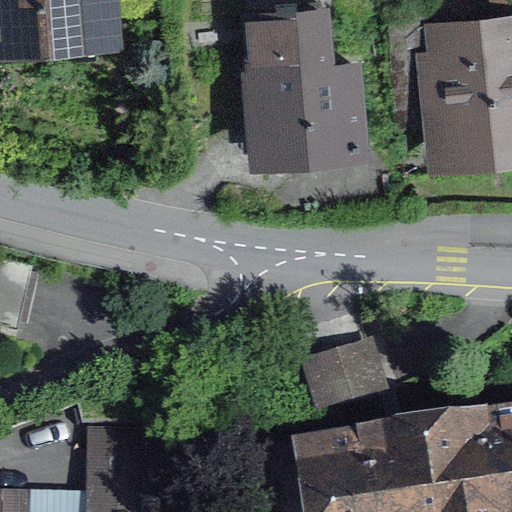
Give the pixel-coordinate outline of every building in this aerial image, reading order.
[(119,0),(0,0),(0,51),(123,42),(119,0)] [(245,64),(241,64),(249,163),(370,154),(362,54),(335,56),(330,0),(240,7),(245,64)] [(511,11),(424,22),(427,48),(414,49),(428,171),(511,160),(511,11)] [(316,418),(391,395),(373,338),(299,361),(316,418)] [(511,511),(511,413),(293,447),(302,511),(511,511)] [(86,428),(85,493),(27,491),(26,511),(179,511),(181,430),(86,428)] [(0,490),(0,511),(26,511),(27,491),(0,490)]
